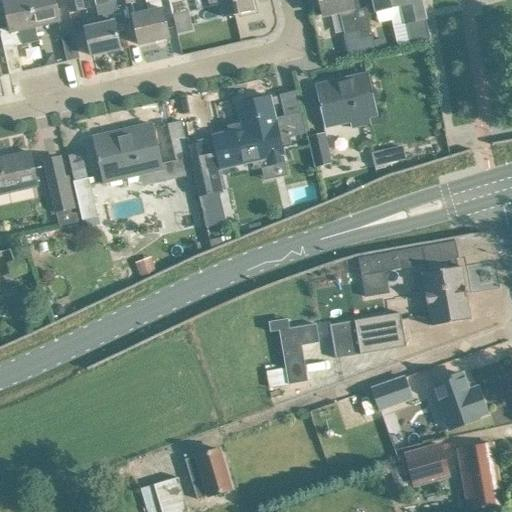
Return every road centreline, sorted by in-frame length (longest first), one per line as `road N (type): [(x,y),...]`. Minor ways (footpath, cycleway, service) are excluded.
road 1 (secondary): [(0,374),(273,256),(367,226)]
road 2 (residential): [(289,0),(297,31),(279,50),(0,112)]
road 3 (secondary): [(367,226),(409,224),(500,200)]
road 4 (secondary): [(490,174),(405,202),(367,226)]
